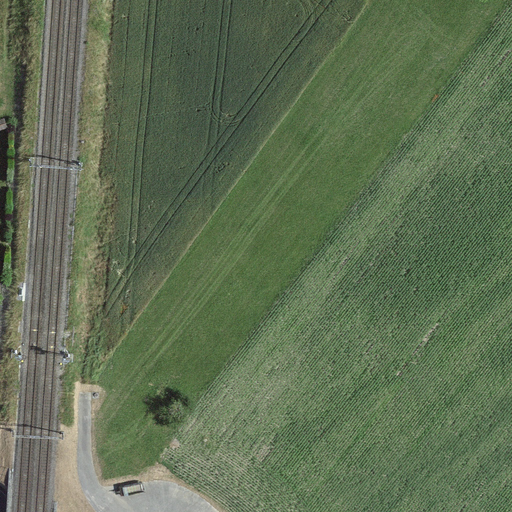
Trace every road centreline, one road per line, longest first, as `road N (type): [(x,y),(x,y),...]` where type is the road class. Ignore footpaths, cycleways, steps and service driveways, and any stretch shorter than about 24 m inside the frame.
road 1 (track): [(84,395),(108,192)]
road 2 (unclassified): [(111,511),(88,481),(84,395)]
